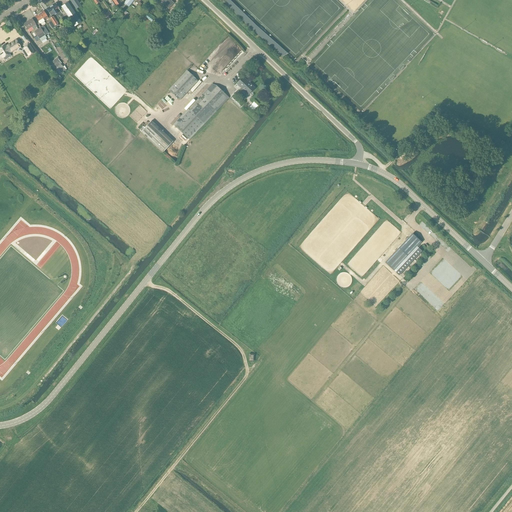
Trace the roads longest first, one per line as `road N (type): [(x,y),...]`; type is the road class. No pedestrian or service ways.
road 1 (tertiary): [(357,164),(283,163),(233,183),(44,405),(0,426)]
road 2 (unclassified): [(357,164),(357,145),(202,0)]
road 3 (tertiary): [(482,261),(398,183),(357,164)]
road 4 (unknown): [(255,47),(162,123)]
